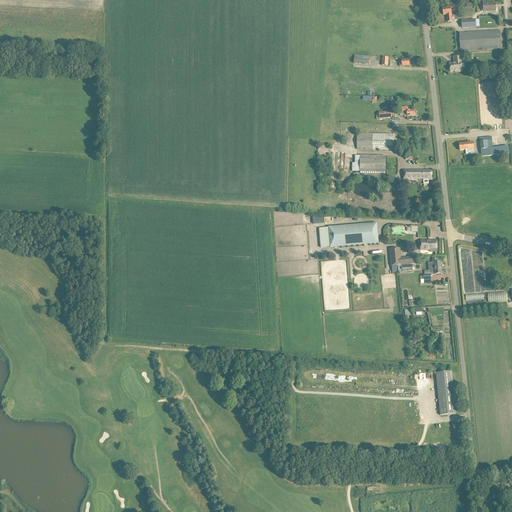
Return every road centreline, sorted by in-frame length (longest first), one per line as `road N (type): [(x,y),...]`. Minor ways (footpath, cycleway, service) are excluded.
road 1 (unclassified): [(511,472),(474,468),(449,233)]
road 2 (unclassified): [(449,233),(422,0)]
